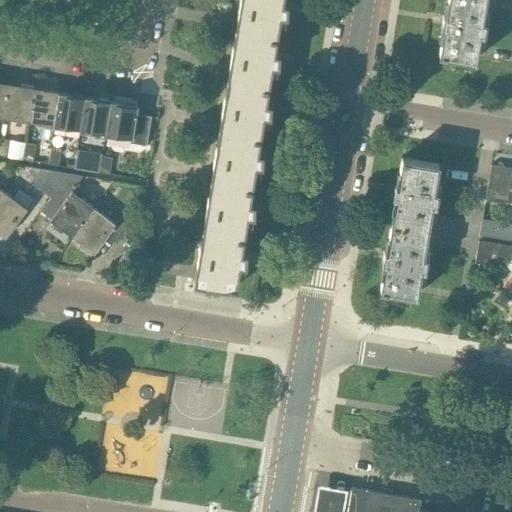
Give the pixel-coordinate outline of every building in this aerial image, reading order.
[(240,0),(227,80),(268,87),(272,64),(278,65),(278,63),(277,63),(277,53),(273,53),(277,33),(280,15),(286,16),(286,14),(285,13),(285,4),(282,4),(282,0),(240,0)] [(475,61),(480,33),(480,32),(483,32),(485,20),(481,20),(483,0),(447,0),(446,14),(442,13),(440,25),(444,26),(442,33),(439,55),(475,61)] [(227,80),(219,130),(260,137),(264,113),(270,115),(270,113),(269,113),(269,103),(265,102),(268,87),(227,80)] [(0,114),(5,116),(10,84),(0,82),(0,114)] [(5,116),(30,120),(35,88),(10,84),(5,116)] [(61,93),(35,88),(30,120),(56,124),(61,93)] [(87,97),(61,93),(56,124),(81,128),(87,97)] [(81,128),(106,132),(112,101),(87,97),(81,128)] [(112,101),(106,132),(130,136),(129,142),(146,145),(149,131),(151,116),(137,114),(139,105),(112,101)] [(219,130),(211,180),(251,188),(255,164),(262,165),(262,163),(261,163),(261,153),(257,152),(260,137),(219,130)] [(1,139),(0,143),(0,155),(9,157),(11,141),(1,139)] [(26,144),(24,160),(34,162),(36,145),(26,144)] [(52,148),(49,164),(60,166),(62,150),(52,148)] [(77,152),(74,169),(85,170),(87,153),(77,152)] [(103,156),(100,173),(111,174),(113,157),(103,156)] [(391,223),(427,229),(431,202),(435,203),(437,192),(433,191),(438,163),(402,157),(397,185),(394,185),(392,196),(395,196),(391,223)] [(511,166),(491,164),(487,186),(509,189),(508,199),(511,199),(511,166)] [(51,197),(69,173),(41,168),(31,182),(51,197)] [(83,175),(69,173),(51,197),(61,204),(50,219),(72,235),(94,207),(72,190),(83,175)] [(211,180),(203,230),(243,237),(247,213),(254,215),(254,213),(252,213),(253,203),(249,203),(251,188),(211,180)] [(6,192),(0,199),(0,232),(6,237),(27,208),(6,192)] [(115,223),(94,207),(72,235),(94,251),(106,234),(117,242),(134,219),(124,211),(115,223)] [(511,223),(504,222),(501,239),(511,241),(511,223)] [(427,229),(391,223),(387,250),(384,250),(382,261),(385,262),(380,290),(416,295),(420,268),(425,268),(427,256),(422,256),(427,229)] [(203,230),(194,280),(194,282),(235,288),(239,263),(245,264),(246,263),(244,263),(244,253),(241,252),(243,237),(203,230)] [(478,240),(474,265),(484,273),(498,255),(511,264),(511,246),(505,245),(478,240)] [(318,487),(313,511),(343,511),(347,492),(318,487)] [(447,511),(449,503),(394,494),(351,487),(347,511),(447,511)]
